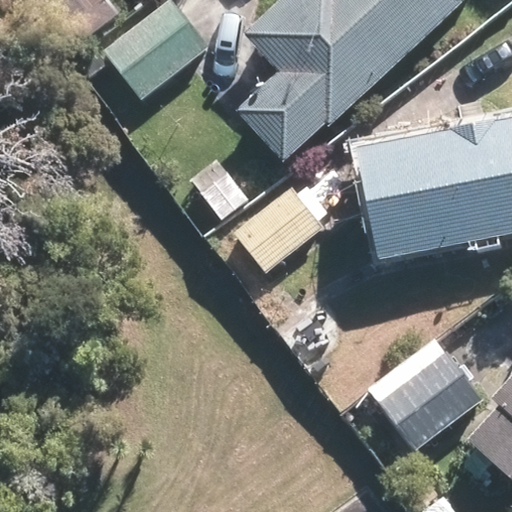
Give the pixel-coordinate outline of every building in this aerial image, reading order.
[(469,3),(466,0),(290,0),(250,38),(285,75),(245,112),(294,165),(469,3)] [(149,106),(212,50),(170,3),(107,59),(149,106)] [(511,134),(367,157),(383,258),(511,237),(511,134)] [(297,193),(248,236),(279,272),(329,229),(297,193)] [(511,388),(466,444),(511,481),(511,388)]
